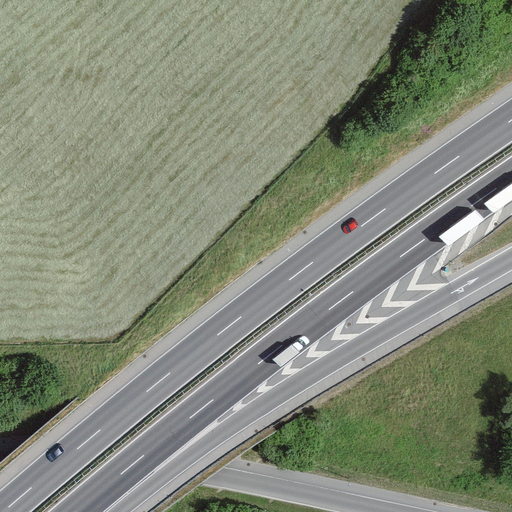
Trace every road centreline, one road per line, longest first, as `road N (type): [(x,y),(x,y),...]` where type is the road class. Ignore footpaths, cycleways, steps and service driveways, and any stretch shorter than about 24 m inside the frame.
road 1 (motorway): [(511,119),(238,317),(1,511)]
road 2 (motorway): [(75,511),(264,357),(511,177)]
road 3 (motorway): [(94,511),(511,257)]
road 4 (motorway): [(391,511),(106,459),(0,460)]
